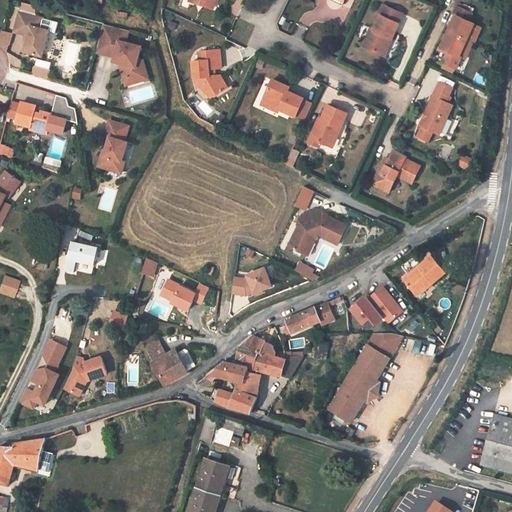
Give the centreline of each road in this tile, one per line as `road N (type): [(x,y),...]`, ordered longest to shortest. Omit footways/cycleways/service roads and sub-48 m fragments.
road 1 (residential): [(180,386),(249,326),(342,282),(486,194),(511,168)]
road 2 (secondary): [(511,175),(475,324),(401,460)]
road 3 (residential): [(180,386),(211,405),(401,460)]
road 4 (residential): [(0,437),(180,386)]
road 5 (residential): [(401,102),(307,60),(264,28),(276,0)]
